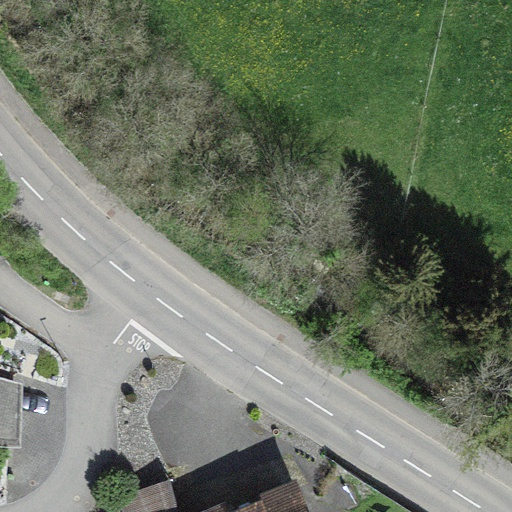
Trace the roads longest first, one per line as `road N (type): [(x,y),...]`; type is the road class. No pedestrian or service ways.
road 1 (tertiary): [(486,511),(141,285)]
road 2 (residential): [(141,285),(93,347),(88,447),(80,475),(46,511)]
road 3 (tertiary): [(141,285),(0,148)]
